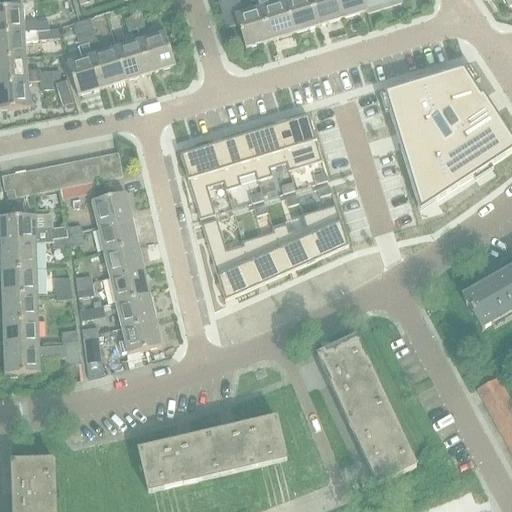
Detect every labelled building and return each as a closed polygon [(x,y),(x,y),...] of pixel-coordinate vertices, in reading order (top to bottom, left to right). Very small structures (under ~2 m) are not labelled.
[(227,29),(238,26),(245,50),(269,42),(259,8),(243,13),(239,0),(227,0),(218,3),(227,29)] [(308,0),(285,0),(283,1),(293,35),(318,27),(308,0)] [(335,0),(308,0),(318,27),(342,20),(335,0)] [(335,0),(342,20),(367,13),(362,0),(335,0)] [(362,0),(367,13),(401,2),(400,0),(362,0)] [(511,6),(511,0),(502,0),(507,9),(511,6)] [(267,6),(259,8),(269,42),(293,35),(283,1),(268,5),(267,6)] [(0,10),(0,35),(25,34),(49,32),(49,31),(57,30),(59,30),(58,22),(36,24),(37,32),(24,32),(22,9),(0,10)] [(142,16),(132,18),(137,31),(146,29),(142,16)] [(137,31),(132,18),(124,21),(128,34),(137,31)] [(89,20),(80,23),(87,44),(97,42),(89,20)] [(87,44),(80,23),(72,26),(78,47),(87,44)] [(25,34),(0,35),(0,60),(26,59),(25,42),(50,41),(49,32),(25,34)] [(164,33),(140,41),(150,75),(174,67),(164,33)] [(140,41),(115,48),(126,82),(150,75),(140,41)] [(81,59),(67,63),(77,97),(101,90),(91,56),(87,44),(78,47),(77,48),(81,59)] [(115,48),(91,56),(101,90),(126,82),(115,48)] [(26,59),(0,60),(0,85),(28,84),(28,83),(40,82),(40,83),(52,82),(52,72),(40,73),(40,71),(27,72),(26,59)] [(460,71),(383,95),(416,201),(431,196),(435,202),(511,152),(502,138),(508,134),(482,95),(480,96),(473,85),(470,87),(460,71)] [(52,82),(40,83),(40,91),(53,90),(52,82)] [(28,84),(0,85),(0,111),(30,110),(29,92),(28,84)] [(308,118),(275,128),(287,165),(286,165),(288,173),(321,162),(308,118)] [(275,128),(244,137),(255,174),(254,175),(256,182),(272,177),(269,170),(286,165),(287,165),(275,128)] [(244,137),(213,147),(224,184),(223,184),(225,192),(240,187),(238,179),(254,175),(255,174),(244,137)] [(213,147),(180,157),(181,160),(200,221),(215,216),(207,189),(223,184),(224,184),(213,147)] [(117,154),(106,156),(111,180),(122,178),(117,154)] [(106,156),(95,159),(99,182),(111,180),(106,156)] [(95,159),(83,161),(88,185),(99,182),(95,159)] [(83,161),(72,163),(77,187),(88,185),(83,161)] [(72,163),(60,166),(65,189),(77,187),(72,163)] [(60,166),(49,168),(54,192),(65,189),(60,166)] [(49,168),(37,170),(42,194),(54,192),(49,168)] [(37,170),(26,173),(31,196),(42,194),(37,170)] [(31,196),(26,173),(1,178),(4,193),(14,191),(15,199),(31,196)] [(325,174),(313,178),(316,186),(327,182),(325,174)] [(293,184),(281,188),(283,195),(295,192),(293,184)] [(329,187),(317,190),(319,198),(331,194),(329,187)] [(262,194),(250,197),(252,205),(264,201),(262,194)] [(89,203),(96,229),(130,221),(124,195),(89,203)] [(297,197),(285,200),(287,208),(299,204),(297,197)] [(265,206),(254,210),(256,217),(268,214),(265,206)] [(335,206),(301,217),(305,228),(306,228),(316,262),(348,248),(335,206)] [(34,218),(0,218),(0,244),(35,244),(52,244),(51,240),(50,231),(50,230),(35,231),(34,218)] [(130,221),(96,229),(102,254),(136,246),(130,221)] [(216,221),(201,226),(223,299),(225,303),(256,289),(243,247),(242,247),(226,252),(216,221)] [(286,225),(271,230),(272,234),(273,234),(286,276),(316,262),(306,228),(305,228),(289,233),(286,225)] [(80,227),(66,229),(67,238),(81,236),(80,227)] [(53,230),(50,231),(51,240),(67,238),(66,229),(53,230)] [(272,234),(241,243),(242,247),(243,247),(256,289),(286,276),(273,234),(272,234)] [(81,236),(67,238),(68,248),(83,246),(81,236)] [(51,240),(52,244),(52,250),(68,248),(67,238),(51,240)] [(35,244),(0,244),(0,258),(0,271),(36,270),(35,244)] [(136,246),(102,254),(108,280),(142,272),(136,246)] [(36,270),(0,271),(1,298),(37,296),(36,270)] [(511,270),(481,288),(462,299),(481,332),(511,313),(511,270)] [(142,272),(108,280),(114,306),(148,298),(142,272)] [(75,279),(76,290),(92,288),(91,278),(75,279)] [(53,283),(55,292),(70,290),(69,280),(53,283)] [(92,288),(76,290),(77,299),(93,297),(92,288)] [(70,290),(55,292),(56,302),(71,300),(70,290)] [(37,296),(1,298),(2,323),(38,322),(37,296)] [(148,298),(114,306),(120,330),(154,323),(148,298)] [(103,308),(80,312),(81,322),(105,318),(103,308)] [(38,322),(2,323),(3,349),(38,348),(38,322)] [(154,323),(120,330),(126,356),(139,353),(160,348),(154,323)] [(81,331),(83,341),(98,338),(97,329),(81,331)] [(61,333),(62,344),(77,341),(76,332),(61,333)] [(98,338),(83,341),(86,364),(102,362),(100,349),(98,338)] [(318,358),(328,380),(348,422),(386,404),(356,340),(318,358)] [(77,341),(62,344),(62,347),(63,357),(65,367),(80,365),(78,351),(77,341)] [(38,348),(3,349),(4,376),(39,375),(39,359),(63,357),(62,347),(38,348)] [(139,353),(126,356),(129,370),(142,367),(139,353)] [(102,362),(86,364),(88,380),(103,377),(102,362)] [(477,390),(483,401),(505,389),(499,379),(477,390)] [(505,389),(483,401),(489,411),(510,399),(505,389)] [(511,403),(510,399),(489,411),(494,422),(511,412),(511,403)] [(386,404),(348,422),(378,485),(415,468),(386,404)] [(511,412),(494,422),(500,432),(511,425),(511,412)] [(222,434),(208,437),(217,478),(250,470),(259,468),(283,462),(286,461),(276,421),(236,430),(228,432),(222,434)] [(511,425),(500,432),(505,442),(511,438),(511,425)] [(180,444),(167,447),(139,453),(149,494),(217,478),(208,437),(192,441),(186,442),(180,444)] [(12,464),(13,489),(13,511),(55,511),(54,463),(34,464),(12,464)]
